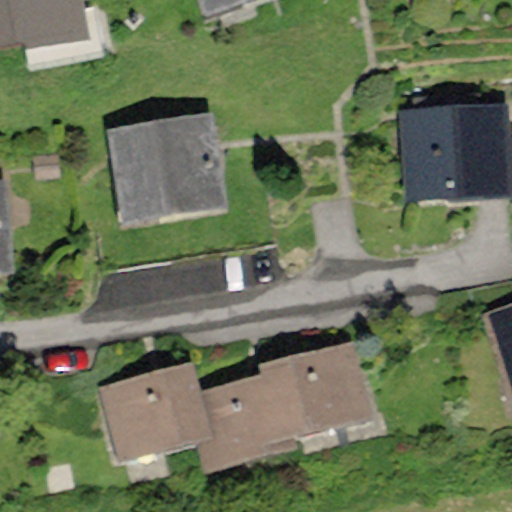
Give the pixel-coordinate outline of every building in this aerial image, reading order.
[(0,0),(0,66),(22,63),(9,0),(0,0)] [(9,0),(22,63),(93,48),(84,0),(9,0)] [(199,0),(209,28),(290,0),(199,0)] [(511,118),(511,113),(404,120),(410,210),(511,204),(511,118)] [(212,120),(105,135),(119,235),(226,219),(221,182),(216,147),(212,120)] [(58,156),(34,160),(38,186),(62,182),(58,156)] [(0,282),(9,282),(3,189),(0,188),(0,282)] [(511,316),(485,326),(511,404),(511,316)] [(279,369),(282,380),(299,446),(373,426),(352,350),(279,369)] [(192,402),(185,376),(101,396),(120,474),(205,454),(192,402)] [(299,446),(282,380),(192,402),(205,454),(211,479),(301,456),(299,446)]
